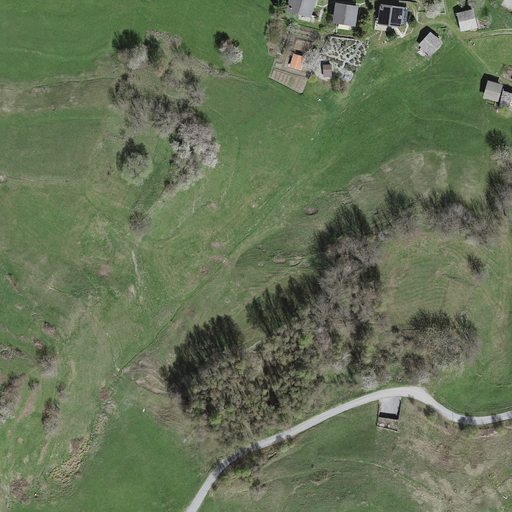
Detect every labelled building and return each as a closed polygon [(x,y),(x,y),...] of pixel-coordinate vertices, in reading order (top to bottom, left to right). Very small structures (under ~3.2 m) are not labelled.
[(309,16),(313,0),(287,0),(285,10),(309,16)] [(354,24),(356,6),(335,4),(333,21),(354,24)] [(401,25),(402,5),(380,4),(379,24),(401,25)] [(473,9),(456,13),(460,29),(476,26),(473,9)] [(441,40),(427,31),(417,44),(431,54),(441,40)] [(299,57),(291,54),(288,64),(297,66),(299,57)] [(499,88),(486,83),(482,94),(495,98),(499,88)] [(511,94),(501,92),(498,105),(511,108),(511,94)] [(395,418),(376,414),(373,427),(392,431),(395,418)]
